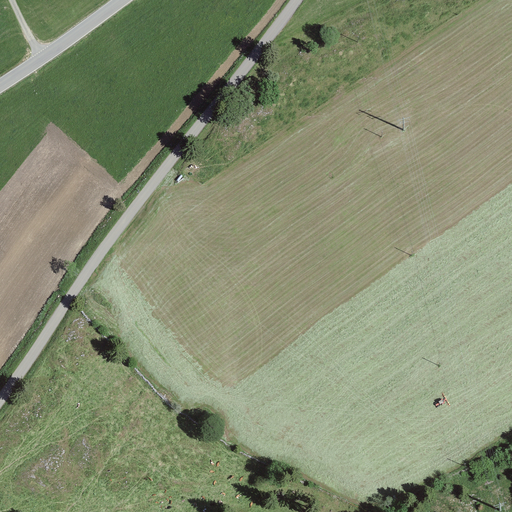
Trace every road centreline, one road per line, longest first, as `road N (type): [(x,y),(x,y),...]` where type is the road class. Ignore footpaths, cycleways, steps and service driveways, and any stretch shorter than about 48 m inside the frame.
road 1 (unclassified): [(0,399),(96,258),(296,0)]
road 2 (secondary): [(0,86),(122,0)]
